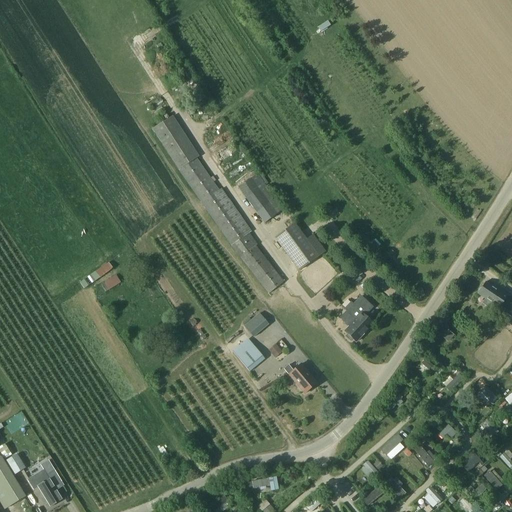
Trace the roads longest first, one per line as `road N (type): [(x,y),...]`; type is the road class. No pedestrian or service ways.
road 1 (tertiary): [(133,511),(231,465),(307,452),(340,435),(511,179)]
road 2 (unknown): [(398,511),(468,438),(445,405),(410,407),(328,476)]
